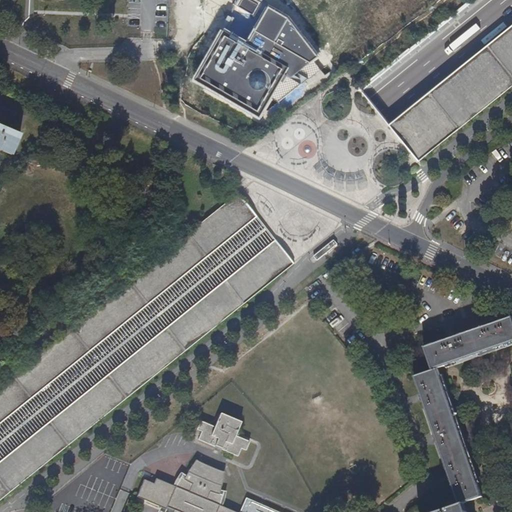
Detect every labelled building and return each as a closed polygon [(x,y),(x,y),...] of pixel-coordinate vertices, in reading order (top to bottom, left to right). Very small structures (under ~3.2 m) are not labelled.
[(238,0),(220,34),(194,82),(263,119),(273,102),(277,103),(293,92),(326,67),(290,19),(271,8),(258,0),(238,0)] [(19,133),(0,124),(0,148),(10,153),(19,133)] [(432,369),(414,376),(459,503),(434,511),(467,511),(464,502),(482,496),(437,368),(511,341),(511,315),(424,346),(432,369)] [(199,432),(196,439),(236,456),(239,448),(243,449),(247,441),(233,435),(238,421),(217,413),(212,427),(197,421),(194,430),(199,432)] [(141,480),(133,498),(159,508),(164,510),(165,508),(172,511),(171,511),(233,511),(220,506),(204,500),(207,492),(216,495),(218,490),(222,472),(208,467),(193,461),(185,472),(186,473),(183,476),(181,480),(189,484),(186,492),(170,486),(153,479),(151,484),(141,480)] [(173,480),(170,486),(186,492),(189,484),(181,480),(183,476),(177,473),(173,480)] [(216,495),(207,492),(204,500),(220,506),(223,491),(218,490),(216,495)]
